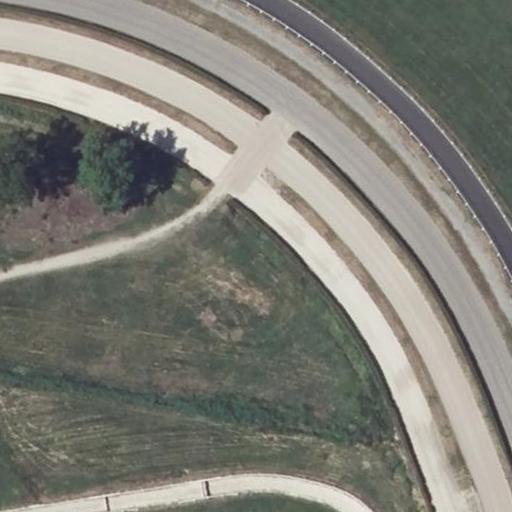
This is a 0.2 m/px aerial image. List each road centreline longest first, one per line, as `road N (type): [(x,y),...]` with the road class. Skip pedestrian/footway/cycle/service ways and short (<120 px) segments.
road 1 (unknown): [(0,30),(185,89),(282,155),(345,213),(396,274),(452,379),(500,511)]
road 2 (unknown): [(447,511),(392,360),(334,275),(283,220),(145,126),(36,82),(0,78)]
road 3 (unknown): [(511,407),(442,266),(311,118),(172,33),(77,0)]
road 4 (unknown): [(511,313),(454,212),(361,103),(293,49),(207,0)]
road 5 (unknown): [(264,0),(401,102),(511,254)]
road 6 (unknown): [(0,279),(156,239),(198,217),(294,104)]
road 7 (unknown): [(60,511),(276,481),(323,491),(357,511)]
